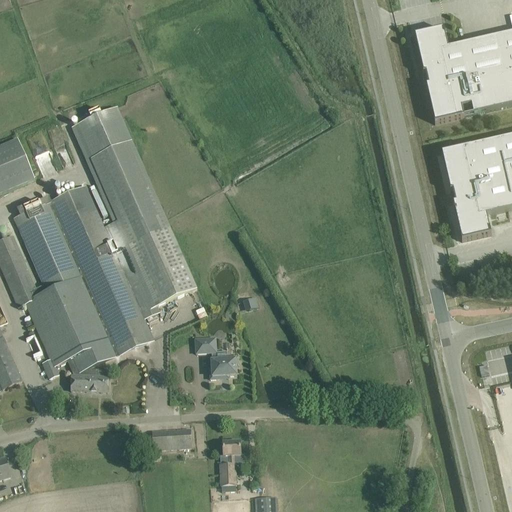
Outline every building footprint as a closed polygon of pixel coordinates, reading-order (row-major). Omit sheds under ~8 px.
[(511,108),(511,36),(448,51),(445,37),(444,31),(415,38),(416,44),(417,44),(423,71),(422,71),(423,76),(426,76),(427,79),(423,80),(424,85),(428,84),(428,88),(426,88),(427,93),(428,93),(434,120),(435,126),(464,120),(464,119),(511,108)] [(104,229),(144,321),(159,314),(157,310),(197,292),(132,144),(117,110),(102,116),(100,110),(85,116),(88,122),(72,130),(115,223),(104,229)] [(511,139),(442,155),(443,161),(444,161),(450,189),(449,189),(450,194),(453,193),(454,196),(450,197),(451,203),(455,202),(455,205),(453,206),(454,210),(455,210),(461,238),(462,244),(491,237),(490,231),(487,217),(511,211),(511,139)] [(18,141),(0,148),(0,196),(35,182),(18,141)] [(55,371),(74,363),(80,376),(154,343),(144,321),(104,229),(86,189),(52,204),(49,198),(17,212),(20,218),(15,221),(43,287),(35,290),(12,239),(0,243),(0,267),(18,310),(27,306),(55,371)] [(258,309),(256,299),(246,302),(249,312),(258,309)] [(0,384),(3,392),(22,383),(0,332),(0,384)] [(215,341),(195,342),(196,356),(211,355),(212,372),(210,372),(211,382),(222,381),(222,379),(237,378),(236,369),(239,369),(238,359),(227,360),(226,354),(216,355),(215,341)] [(50,362),(43,366),(50,381),(57,378),(50,362)] [(108,372),(96,371),(96,379),(72,378),(71,393),(108,395),(109,380),(107,380),(108,372)] [(192,451),(191,432),(152,434),(153,453),(192,451)] [(241,454),(240,444),(223,444),(224,459),(228,459),(228,467),(220,467),(221,488),(237,488),(235,458),(241,458),(241,454)] [(0,482),(11,479),(5,460),(0,461),(0,482)] [(275,511),(275,500),(260,501),(261,511),(275,511)]
